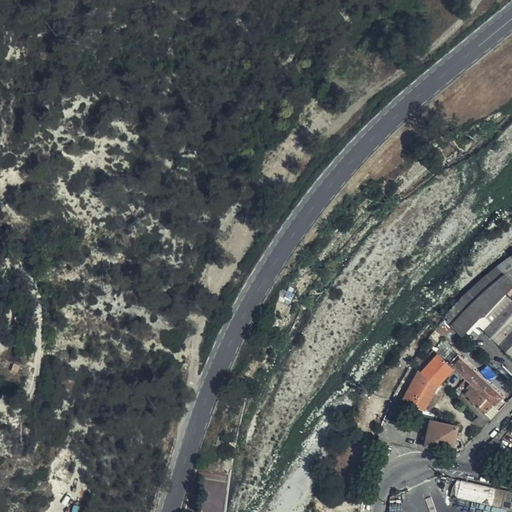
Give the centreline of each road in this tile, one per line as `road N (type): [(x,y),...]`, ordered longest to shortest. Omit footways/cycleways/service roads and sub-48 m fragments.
road 1 (primary): [(480,43),(358,154),(280,254),(209,394),(172,511)]
road 2 (residential): [(379,511),(389,481),(419,464),(511,480)]
